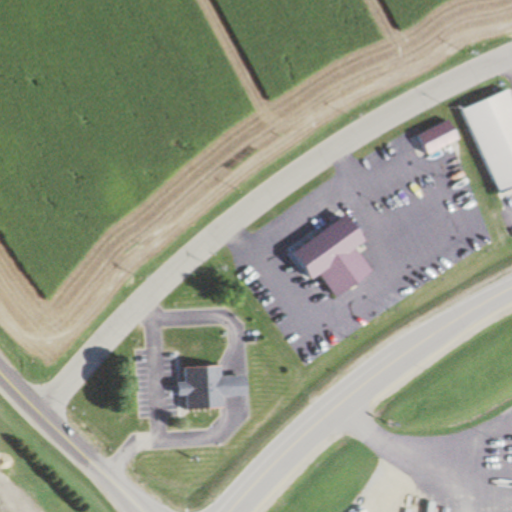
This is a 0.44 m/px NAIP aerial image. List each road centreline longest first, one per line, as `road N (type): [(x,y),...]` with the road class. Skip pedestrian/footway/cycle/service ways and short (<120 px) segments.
road 1 (residential): [(36,413),(205,249),(370,128),(511,56)]
road 2 (primary): [(237,511),(404,351),(511,287)]
road 3 (secondary): [(137,511),(0,371)]
